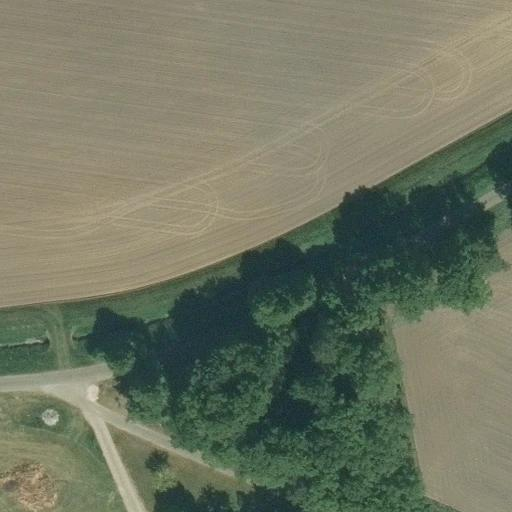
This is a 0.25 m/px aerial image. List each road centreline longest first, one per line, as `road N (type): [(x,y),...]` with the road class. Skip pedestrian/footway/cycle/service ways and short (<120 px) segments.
road 1 (residential): [(60,390),(334,294),(511,190)]
road 2 (residential): [(60,390),(180,454),(312,509)]
